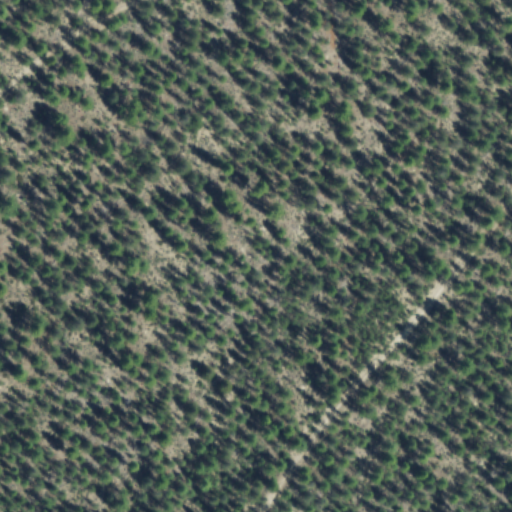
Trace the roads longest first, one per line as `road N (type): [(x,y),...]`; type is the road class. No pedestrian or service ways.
road 1 (track): [(511,222),(311,444),(267,511)]
road 2 (track): [(0,105),(160,0)]
